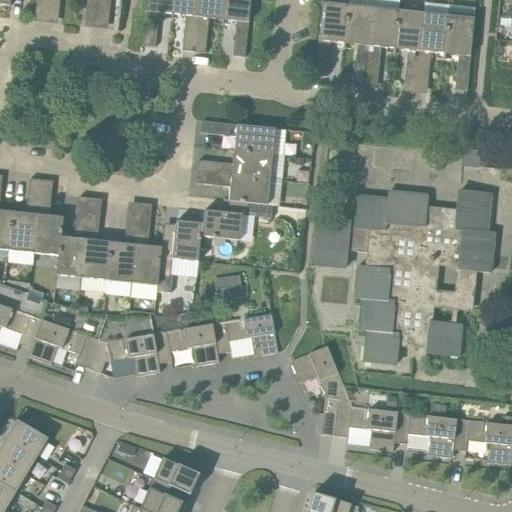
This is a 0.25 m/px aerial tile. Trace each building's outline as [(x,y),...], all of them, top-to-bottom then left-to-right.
[(98,0),(98,7),(109,8),(110,0),(98,0)] [(171,15),(172,0),(147,0),(142,47),(154,48),(158,14),(171,15)] [(197,18),(198,0),(172,0),(171,15),(185,17),(181,51),(193,53),(196,24),(197,18)] [(198,0),(197,18),(208,19),(222,21),(223,0),(198,0)] [(223,0),(222,21),(235,22),(232,57),(244,58),(250,0),(223,0)] [(343,45),(347,7),(322,4),(314,77),(326,78),(330,44),(343,45)] [(369,48),(373,10),(347,7),(343,45),(358,47),(356,66),(367,67),(368,53),(365,53),(365,48),(369,48)] [(394,50),(398,12),(373,10),(369,48),(373,48),(372,54),(368,53),(367,67),(378,68),(380,49),(394,50)] [(419,53),(423,15),(398,12),(394,50),(408,52),(406,71),(417,73),(418,59),(415,58),(415,53),(419,53)] [(444,56),(448,18),(423,15),(419,53),(424,54),(423,59),(418,59),(417,73),(428,74),(430,54),(444,56)] [(448,18),(444,56),(458,57),(454,92),(466,93),(469,64),(465,64),(465,58),(470,59),(474,20),(448,18)] [(196,24),(193,53),(205,54),(208,25),(196,24)] [(233,152),(271,156),(274,130),(272,130),(201,122),(199,134),(234,138),(233,152)] [(311,146),(312,135),(303,135),(302,145),(311,146)] [(478,170),(480,152),(461,150),(461,153),(460,168),(478,170)] [(233,152),(231,165),(230,177),(269,181),(271,156),(233,152)] [(480,153),(478,167),(494,169),(496,155),(480,153)] [(224,176),(226,164),(197,161),(195,173),(224,176)] [(266,206),(269,181),(230,177),(224,176),(195,173),(194,184),(229,188),(227,203),(257,206),(257,205),(266,206)] [(25,208),(37,209),(40,181),(28,179),(25,208)] [(52,182),(40,181),(37,209),(49,211),(52,182)] [(388,225),(389,217),(429,222),(432,190),(391,185),(390,193),(360,190),(356,222),(388,225)] [(492,225),(496,188),(460,185),(457,223),(464,224),(461,264),(496,267),(499,225),(492,225)] [(81,279),(89,199),(77,198),(73,239),(60,238),(60,237),(55,276),(81,279)] [(105,282),(109,243),(97,242),(101,200),(89,199),(81,279),(105,282)] [(273,207),(266,206),(257,205),(257,206),(227,203),(226,213),(203,211),(201,225),(200,238),(239,242),(242,216),(272,219),(273,207)] [(12,213),(0,211),(0,250),(8,251),(12,213)] [(33,254),(37,216),(25,214),(12,213),(8,251),(33,254)] [(348,268),(355,217),(321,213),(314,263),(348,268)] [(62,218),(49,216),(37,216),(33,254),(57,256),(55,276),(60,237),(60,238),(62,218)] [(200,238),(201,225),(175,222),(172,249),(161,248),(157,278),(169,279),(171,260),(197,263),(200,238)] [(136,240),(137,226),(125,225),(123,244),(109,243),(105,282),(131,284),(135,246),(136,240)] [(149,227),(137,226),(136,240),(147,241),(149,227)] [(161,248),(147,247),(135,246),(131,284),(156,287),(157,278),(161,248)] [(366,356),(395,357),(399,262),(361,260),(358,325),(367,325),(366,356)] [(216,291),(229,289),(227,277),(214,279),(216,291)] [(156,293),(170,294),(172,280),(169,279),(157,278),(156,287),(156,293)] [(40,306),(43,295),(30,290),(26,301),(40,306)] [(90,301),(79,301),(78,312),(89,312),(90,301)] [(0,331),(1,328),(22,336),(18,345),(31,350),(41,321),(0,306),(0,331)] [(43,322),(51,325),(54,317),(46,314),(43,322)] [(430,314),(429,348),(465,350),(467,316),(430,314)] [(213,325),(217,355),(231,353),(229,343),(251,339),(254,358),(278,354),(271,315),(213,325)] [(41,321),(31,350),(28,358),(51,367),(58,348),(78,356),(75,366),(88,370),(98,342),(51,325),(43,322),(41,321)] [(153,335),(158,365),(172,363),(170,353),(192,349),(195,368),(219,364),(217,355),(213,325),(153,335)] [(98,342),(88,370),(101,375),(105,364),(133,359),(136,378),(160,374),(158,365),(153,335),(104,344),(98,342)] [(338,401),(337,407),(351,409),(327,348),(323,349),(290,363),(299,385),(317,378),(326,400),(338,401)] [(396,409),(397,398),(387,397),(386,408),(396,409)] [(445,419),(447,406),(430,405),(429,417),(445,419)] [(337,407),(334,438),(348,439),(349,429),(371,431),(369,450),(393,453),(394,444),(398,414),(351,409),(337,407)] [(323,411),(320,436),(334,438),(337,413),(323,411)] [(398,414),(394,444),(407,446),(408,435),(430,438),(428,457),(452,460),(453,451),(457,421),(398,414)] [(511,426),(511,419),(511,417),(502,416),(501,424),(511,426)] [(48,440),(16,421),(6,439),(37,458),(48,440)] [(489,445),(487,464),(511,467),(511,454),(511,427),(457,421),(453,451),(466,453),(467,442),(489,445)] [(0,448),(0,459),(26,475),(37,458),(6,439),(0,448)] [(132,458),(136,449),(120,443),(117,453),(132,458)] [(26,475),(0,459),(0,482),(16,492),(26,475)] [(190,497),(191,494),(199,476),(162,460),(153,480),(154,481),(170,488),(190,497)] [(71,479),(75,472),(65,465),(61,472),(71,479)] [(61,472),(56,479),(67,485),(71,479),(61,472)] [(170,488),(154,481),(153,480),(140,510),(141,510),(145,511),(182,511),(186,506),(166,497),(170,488)] [(0,506),(6,510),(16,492),(0,482),(0,506)] [(357,511),(358,509),(312,494),(306,511),(357,511)] [(47,511),(54,511),(57,508),(46,502),(42,509),(47,511)]
